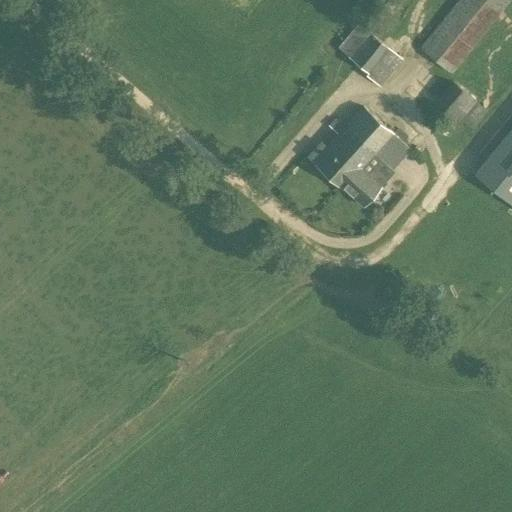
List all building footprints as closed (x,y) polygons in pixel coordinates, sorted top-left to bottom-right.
[(365,74),(380,86),(403,58),(377,38),(407,0),(385,0),(364,27),(358,21),(337,47),(367,72),(365,74)] [(457,0),(420,47),(452,72),(510,0),(457,0)] [(472,128),(488,110),(453,80),(430,107),(456,129),(463,120),(472,128)] [(307,156),(340,186),(352,172),(354,174),(373,153),(393,170),(411,150),(363,105),(324,147),(320,142),(307,156)] [(511,207),(511,115),(468,176),(511,207)] [(352,172),(340,186),(341,188),(342,187),(362,204),(393,170),(373,153),(354,174),(352,172)]
